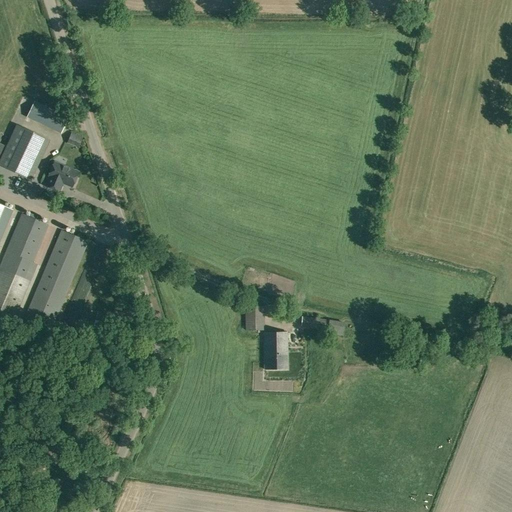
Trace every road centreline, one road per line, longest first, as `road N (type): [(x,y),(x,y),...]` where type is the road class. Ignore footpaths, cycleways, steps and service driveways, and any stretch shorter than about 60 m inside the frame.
road 1 (unclassified): [(94,511),(155,381),(158,344),(49,0)]
road 2 (track): [(437,336),(249,295),(129,251)]
